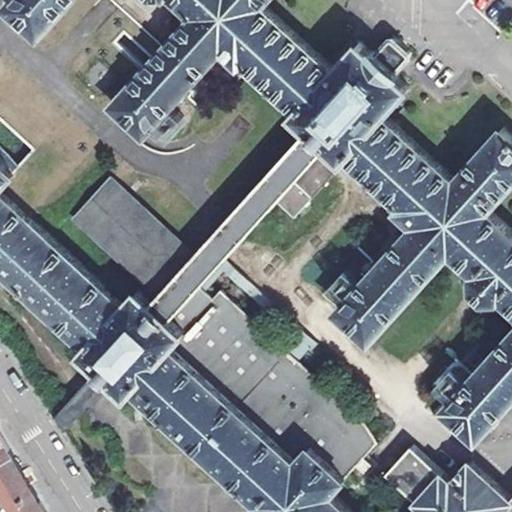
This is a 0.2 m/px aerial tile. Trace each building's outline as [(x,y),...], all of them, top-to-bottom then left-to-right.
[(14,0),(7,9),(40,39),(75,0),(108,0),(164,49),(113,105),(147,136),(156,127),(172,109),(223,52),(239,66),(243,62),(298,111),(336,70),(264,5),(269,0),(14,0)] [(0,2),(0,61),(29,29),(7,9),(0,2)] [(511,511),(511,229),(490,210),(511,185),(511,134),(504,128),(457,179),(386,116),(411,88),(398,77),(400,74),(398,72),(411,57),(401,48),(391,39),(377,55),(375,53),(373,54),(361,43),(336,70),(298,111),(294,115),(313,133),(193,266),(187,273),(157,306),(140,291),(127,305),(39,226),(3,190),(17,175),(0,160),(0,263),(3,266),(10,273),(5,278),(13,284),(17,279),(90,346),(84,351),(112,377),(131,394),(137,388),(262,501),(257,506),(264,511),(511,511)] [(161,142),(182,120),(172,111),(151,133),(161,142)] [(194,250),(112,176),(77,214),(159,289),(182,263),(189,270),(196,263),(188,257),(194,250)] [(112,377),(101,367),(57,419),(65,431),(112,377)] [(0,492),(12,511),(45,511),(0,438),(0,492)]
